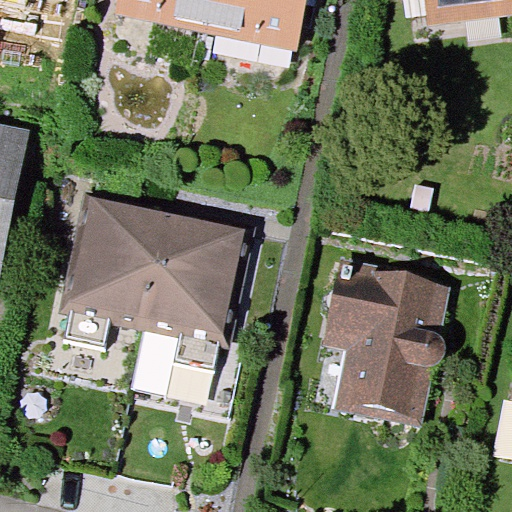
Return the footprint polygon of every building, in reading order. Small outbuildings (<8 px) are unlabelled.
[(198,55),(199,55),(210,0),(119,0),(119,2),(150,9),(147,26),(202,37),(198,55)] [(302,0),(210,0),(199,55),(201,55),(204,37),(259,49),(262,32),(294,39),(302,0)] [(511,0),(441,0),(445,23),(511,14),(511,0)] [(0,211),(12,153),(0,150),(0,211)] [(101,357),(107,327),(141,335),(164,223),(85,206),(61,318),(66,319),(60,348),(101,357)] [(222,352),(245,240),(164,223),(141,335),(175,342),(169,371),(211,380),(217,351),(222,352)] [(410,426),(417,393),(411,392),(414,374),(422,376),(429,375),(434,370),(437,364),(437,360),(435,354),(426,348),(436,298),(338,278),(324,346),(353,353),(361,364),(351,413),(410,426)]
